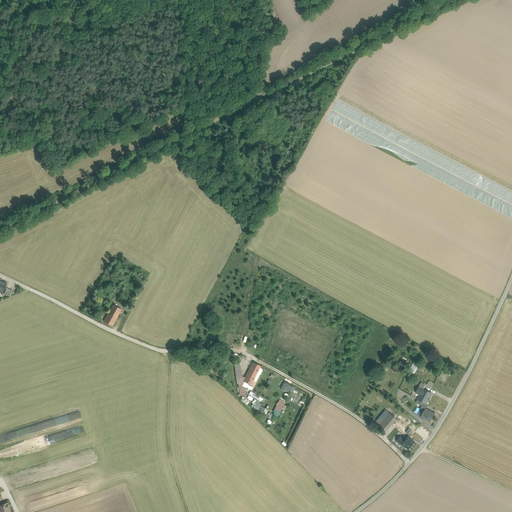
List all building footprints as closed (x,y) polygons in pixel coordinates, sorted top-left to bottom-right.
[(119,283),(104,275),(101,279),(116,288),(119,283)] [(14,290),(8,287),(5,293),(11,296),(14,290)] [(113,305),(104,321),(112,326),(122,310),(113,305)] [(245,378),(244,381),(247,383),(250,384),(252,381),(255,383),(262,369),(259,368),(259,367),(253,363),(245,378)] [(241,374),(236,375),(237,383),(238,384),(242,386),(244,381),(245,378),(241,376),(241,374)] [(244,381),(242,386),(238,384),(240,395),(246,395),(245,387),(247,383),(244,381)] [(278,386),(280,387),(279,389),(291,394),(294,387),(280,381),(278,386)] [(432,394),(420,387),(417,393),(421,395),(418,399),(420,400),(426,403),(432,394)] [(260,397),(250,391),(249,394),(259,400),(260,397)] [(280,412),(281,409),(284,410),(286,405),(283,405),(285,401),(278,399),(274,410),(280,412)] [(422,407),(426,409),(428,404),(426,403),(420,400),(418,403),(423,405),(422,407)] [(426,409),(422,407),(418,414),(421,416),(421,417),(430,422),(435,414),(426,409)] [(386,410),(375,422),(378,425),(386,416),(389,412),(386,410)] [(397,419),(389,412),(386,416),(394,422),(397,419)] [(386,416),(378,425),(386,432),(394,422),(386,416)] [(405,441),(401,437),(397,441),(403,446),(404,445),(403,444),(405,441)] [(405,441),(403,444),(404,445),(409,449),(415,442),(408,437),(405,441)] [(14,446),(15,451),(27,448),(25,442),(21,444),(14,446)] [(7,503),(0,505),(0,511),(1,511),(9,511),(10,511),(7,503)]
